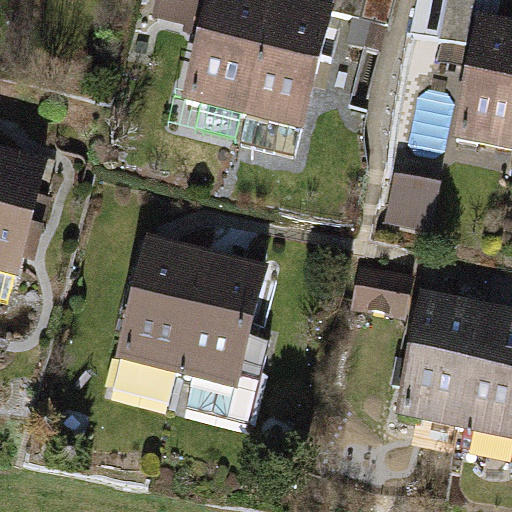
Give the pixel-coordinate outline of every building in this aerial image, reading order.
[(162,0),(154,32),(204,45),(185,117),(246,133),(280,5),(262,0),(162,0)] [(312,0),(310,12),(371,29),(378,0),(312,0)] [(477,0),(425,0),(415,48),(469,59),(481,1),(477,0)] [(310,12),(280,5),(246,133),(239,159),(313,178),(345,54),(384,64),(392,34),(371,29),(310,12)] [(511,43),(487,38),(460,160),(511,171),(511,43)] [(0,166),(0,312),(17,317),(54,181),(0,166)] [(451,200),(405,190),(394,239),(440,250),(451,200)] [(122,380),(180,394),(212,269),(161,257),(153,255),(122,380)] [(220,271),(212,269),(180,394),(204,400),(198,426),(257,440),(281,345),(252,337),(266,283),(220,271)] [(419,288),(368,278),(358,325),(409,335),(419,288)] [(405,440),(464,452),(489,326),(436,315),(430,314),(405,440)] [(511,330),(497,327),(489,326),(464,452),(480,455),(477,468),(511,475),(511,330)]
